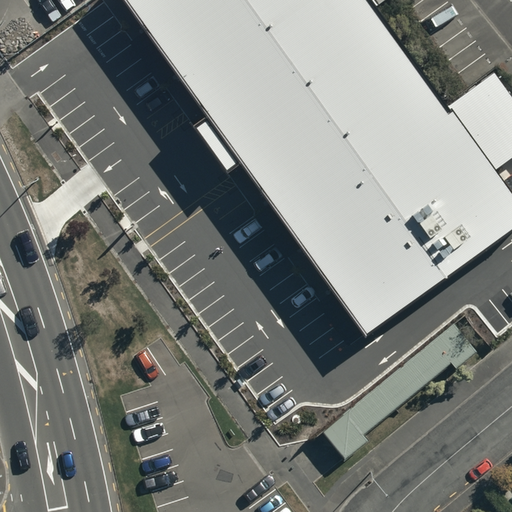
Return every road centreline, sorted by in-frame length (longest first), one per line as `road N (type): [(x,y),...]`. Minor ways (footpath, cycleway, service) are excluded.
road 1 (primary): [(65,511),(0,280)]
road 2 (unclassified): [(391,511),(511,407)]
